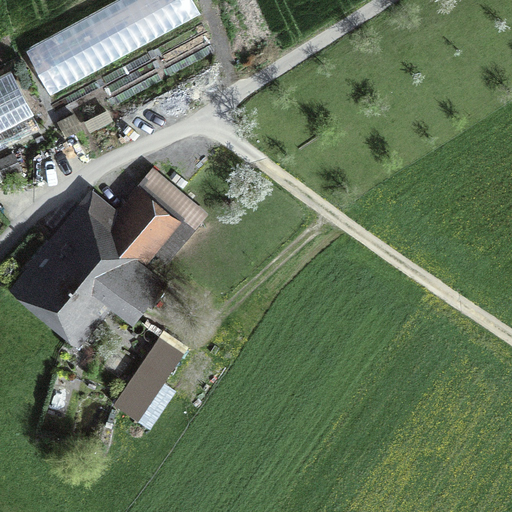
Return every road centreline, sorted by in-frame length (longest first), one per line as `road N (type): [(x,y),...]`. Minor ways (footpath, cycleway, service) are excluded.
road 1 (track): [(383,0),(205,118),(80,181),(0,248)]
road 2 (track): [(205,118),(511,338)]
road 3 (track): [(88,479),(139,443),(201,348),(328,211)]
